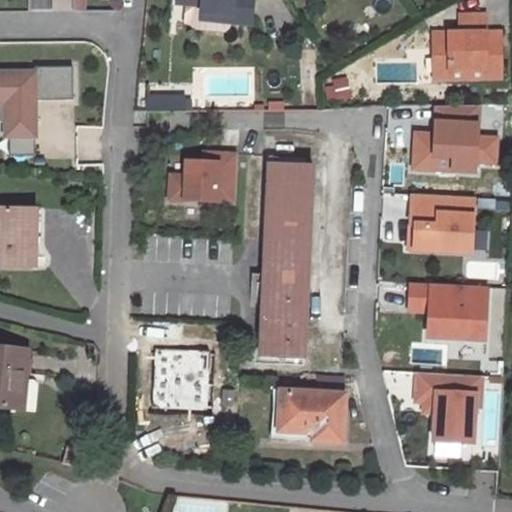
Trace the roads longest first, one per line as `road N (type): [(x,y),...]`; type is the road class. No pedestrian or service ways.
road 1 (residential): [(122,141),(190,119),(345,121),(372,153),(362,337),(406,501)]
road 2 (residential): [(122,141),(117,450),(149,479),(406,501)]
road 3 (residential): [(0,27),(102,26),(126,52),(122,141)]
